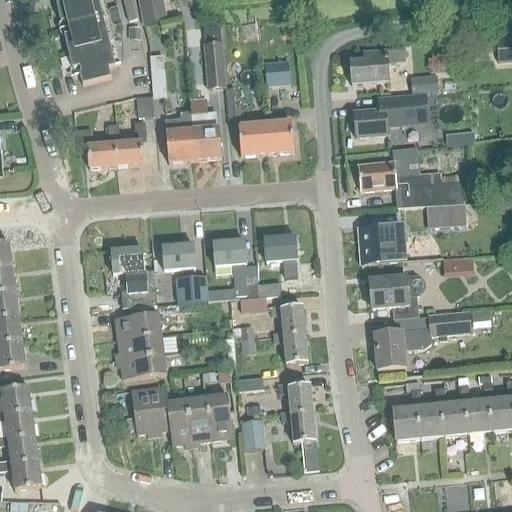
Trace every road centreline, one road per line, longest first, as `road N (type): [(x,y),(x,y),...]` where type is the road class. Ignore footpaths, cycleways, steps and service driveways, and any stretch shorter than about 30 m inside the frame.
road 1 (residential): [(192,505),(98,474),(55,211)]
road 2 (residential): [(325,192),(319,46),(340,28),(511,3)]
road 3 (residential): [(366,485),(347,398),(325,192)]
road 4 (residential): [(55,211),(325,192)]
road 5 (residential): [(55,211),(3,0)]
road 6 (residential): [(366,485),(192,505)]
